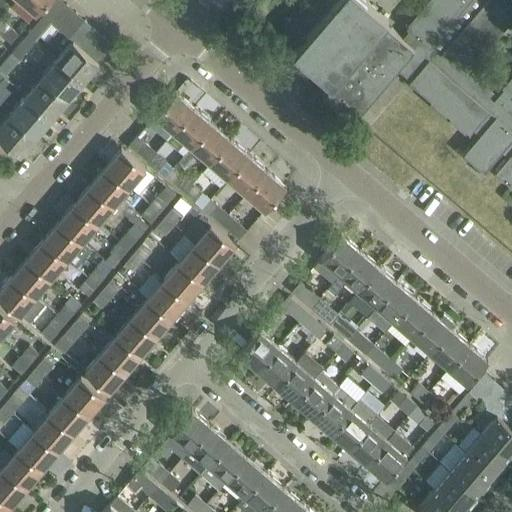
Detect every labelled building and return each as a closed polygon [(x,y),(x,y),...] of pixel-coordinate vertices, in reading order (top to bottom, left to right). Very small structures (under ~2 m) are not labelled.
[(21,0),(36,12),(46,0),(21,0)] [(54,0),(43,14),(51,21),(52,22),(67,4),(62,0),(54,0)] [(511,75),(495,95),(466,68),(511,14),(511,0),(428,0),(406,26),(409,29),(403,37),(385,22),(388,19),(366,0),(336,0),(292,51),(330,84),(322,93),(352,118),(397,66),(403,71),(402,72),(410,79),(409,80),(469,132),(473,128),(479,133),(462,152),(484,171),(501,150),(508,155),(494,170),(511,185),(511,75)] [(76,12),(67,4),(52,22),(61,30),(76,12)] [(86,20),(76,12),(61,30),(70,38),(86,20)] [(35,39),(51,21),(43,14),(27,32),(35,39)] [(18,33),(0,17),(0,33),(10,42),(18,33)] [(86,20),(70,38),(72,39),(72,38),(80,45),(95,28),(86,20)] [(104,36),(95,28),(80,45),(89,52),(104,36)] [(20,58),(35,39),(27,32),(11,50),(20,58)] [(89,52),(98,60),(113,44),(104,36),(89,52)] [(72,38),(72,39),(56,57),(83,80),(99,61),(98,60),(89,52),(80,45),(72,38)] [(0,72),(4,76),(20,58),(11,50),(0,63),(0,72)] [(68,98),(83,80),(56,57),(41,75),(68,98)] [(52,116),(68,98),(41,75),(25,94),(52,116)] [(175,89),(147,122),(166,138),(173,130),(194,105),(175,89)] [(37,135),(52,116),(25,94),(10,112),(37,135)] [(194,105),(173,130),(191,145),(212,121),(194,105)] [(0,136),(20,154),(37,135),(10,112),(0,123),(0,136)] [(212,121),(191,145),(209,161),(230,137),(212,121)] [(136,135),(128,144),(147,160),(155,151),(136,135)] [(230,137),(209,161),(227,177),(249,152),(230,137)] [(121,145),(105,164),(129,185),(138,193),(155,174),(121,145)] [(165,160),(155,151),(147,160),(157,169),(165,160)] [(249,152),(227,177),(246,192),(267,168),(249,152)] [(105,164),(89,183),(114,204),(135,222),(144,229),(149,223),(136,212),(137,211),(120,196),(129,185),(105,164)] [(267,168),(246,192),(264,208),(286,184),(267,168)] [(173,182),(183,191),(191,182),(181,173),(173,182)] [(191,182),(183,191),(194,200),(202,191),(191,182)] [(98,222),(114,204),(89,183),(73,201),(98,222)] [(159,193),(150,203),(159,211),(168,201),(159,193)] [(73,201),(58,219),(82,240),(98,222),(73,201)] [(151,221),(159,211),(150,203),(141,214),(151,221)] [(173,205),(164,215),(173,223),(182,213),(173,205)] [(217,205),(210,214),(220,222),(228,213),(217,205)] [(220,222),(239,238),(247,229),(228,213),(220,222)] [(164,233),(173,223),(164,215),(155,225),(164,233)] [(58,219),(42,237),(67,258),(82,240),(58,219)] [(210,222),(194,241),(218,262),(235,243),(210,222)] [(128,230),(119,240),(128,248),(137,237),(128,230)] [(320,256),(339,273),(360,248),(341,232),(320,256)] [(51,276),(67,258),(42,237),(27,255),(51,276)] [(119,258),(128,248),(119,240),(110,250),(119,258)] [(141,241),(133,251),(142,259),(150,249),(141,241)] [(203,280),(218,262),(194,241),(178,259),(203,280)] [(339,273),(327,286),(335,293),(346,279),(357,288),(378,263),(360,248),(339,273)] [(133,269),(142,259),(133,251),(124,262),(133,269)] [(27,255),(11,274),(36,295),(51,276),(27,255)] [(178,259),(163,277),(187,298),(203,280),(178,259)] [(396,279),(378,263),(357,288),(375,304),(396,279)] [(96,266),(88,276),(97,284),(106,274),(96,266)] [(0,296),(20,313),(36,295),(11,274),(0,286),(0,296)] [(88,294),(97,284),(88,276),(79,286),(88,294)] [(172,317),(187,298),(163,277),(147,295),(172,317)] [(110,278),(101,288),(110,296),(119,285),(110,278)] [(375,304),(393,319),(415,295),(396,279),(375,304)] [(318,296),(300,280),(292,289),(311,305),(318,296)] [(102,306),(110,296),(101,288),(93,298),(102,306)] [(307,310),(288,294),(280,303),(299,319),(307,310)] [(147,295),(131,314),(156,335),(172,317),(147,295)] [(433,310),(415,295),(393,319),(412,335),(433,310)] [(329,305),(318,296),(311,305),(321,314),(329,305)] [(65,302),(56,313),(66,320),(74,310),(65,302)] [(0,304),(0,336),(16,318),(0,304)] [(309,328),(317,319),(307,310),(299,319),(309,328)] [(433,310),(412,335),(430,351),(451,326),(454,322),(443,313),(440,317),(433,310)] [(57,331),(66,320),(56,313),(48,323),(57,331)] [(79,314),(70,324),(79,332),(88,322),(79,314)] [(140,353),(156,335),(131,314),(116,332),(140,353)] [(345,319),(337,328),(347,337),(355,328),(345,319)] [(70,342),(79,332),(70,324),(61,335),(70,342)] [(469,342),(451,326),(430,351),(448,366),(469,342)] [(257,368),(278,343),(260,327),(238,352),(257,368)] [(365,336),(355,328),(347,337),(357,345),(365,336)] [(116,332),(100,350),(125,371),(140,353),(116,332)] [(325,342),(335,350),(343,341),(333,332),(325,342)] [(343,341),(335,350),(346,359),(353,350),(343,341)] [(488,358),(469,342),(448,366),(467,382),(488,358)] [(275,383),(296,359),(278,343),(257,368),(275,383)] [(29,344),(20,354),(30,362),(38,352),(29,344)] [(296,359),(275,383),(294,399),(320,368),(323,365),(305,349),(296,359)] [(109,390),(125,371),(100,350),(84,368),(109,390)] [(381,350),(373,359),(383,368),(391,359),(381,350)] [(21,373),(30,362),(20,354),(12,365),(21,373)] [(43,356),(34,366),(43,374),(52,364),(43,356)] [(402,368),(391,359),(383,368),(394,377),(402,368)] [(361,373),(372,382),(380,373),(369,364),(361,373)] [(34,384),(43,374),(34,366),(25,376),(34,384)] [(320,368),(294,399),(312,415),(338,384),(320,368)] [(468,390),(474,395),(478,398),(494,379),(485,371),(468,390)] [(89,413),(105,394),(80,373),(64,392),(89,413)] [(382,390),(390,381),(380,373),(372,382),(382,390)] [(503,387),(494,379),(478,398),(486,405),(487,406),(503,387)] [(417,381),(410,390),(420,399),(428,390),(417,381)] [(338,384),(312,415),(330,430),(357,399),(338,384)] [(487,406),(496,414),(496,413),(497,413),(511,395),(511,394),(503,387),(487,406)] [(438,399),(428,390),(420,399),(430,408),(438,399)] [(459,413),(474,395),(468,390),(453,408),(459,413)] [(12,392),(3,403),(12,410),(21,400),(12,392)] [(49,410),(73,431),(89,413),(64,392),(49,410)] [(398,404),(408,413),(416,404),(406,395),(398,404)] [(511,395),(497,413),(506,421),(511,413),(511,395)] [(357,399),(330,430),(348,446),(377,412),(359,397),(357,399)] [(0,418),(3,421),(12,410),(3,403),(0,405),(0,418)] [(418,422),(426,413),(416,404),(408,413),(418,422)] [(492,417),(480,431),(508,455),(511,450),(511,425),(506,421),(497,413),(496,413),(496,414),(487,406),(486,405),(482,409),(492,417)] [(192,406),(163,440),(182,456),(210,422),(192,406)] [(453,408),(437,426),(443,431),(459,413),(453,408)] [(33,428),(57,450),(73,431),(49,410),(33,428)] [(377,412),(348,446),(366,462),(395,428),(377,412)] [(229,438),(210,422),(182,456),(200,471),(229,438)] [(428,450),(443,431),(437,426),(421,444),(428,450)] [(17,447),(42,468),(57,450),(33,428),(17,447)] [(395,428),(366,462),(385,478),(413,445),(395,428)] [(492,473),(508,455),(480,431),(465,450),(492,473)] [(218,487),(226,478),(247,454),(229,438),(200,471),(218,487)] [(421,444),(406,463),(412,468),(428,450),(421,444)] [(2,465),(26,486),(42,468),(17,447),(2,465)] [(477,491),(492,473),(465,450),(449,468),(477,491)] [(265,469),(247,454),(226,478),(222,483),(240,499),(244,494),(265,469)] [(159,462),(151,471),(161,480),(169,471),(159,462)] [(396,487),(412,468),(406,463),(390,482),(396,487)] [(0,466),(0,495),(11,504),(26,486),(2,465),(0,466)] [(461,510),(477,491),(449,468),(433,486),(461,510)] [(247,511),(260,511),(283,485),(265,469),(244,494),(237,503),(247,511)] [(179,480),(169,471),(161,480),(171,489),(179,480)] [(139,485),(149,494),(157,485),(147,476),(139,485)] [(167,493),(157,485),(149,494),(159,503),(167,493)] [(291,511),(301,501),(283,485),(260,511),(291,511)] [(425,511),(458,511),(461,510),(433,486),(417,505),(425,511)] [(133,511),(136,509),(117,493),(101,511),(133,511)] [(187,503),(197,511),(205,502),(195,493),(187,503)] [(0,511),(3,511),(11,504),(0,495),(0,511)] [(314,511),(301,501),(291,511),(314,511)] [(214,511),(215,511),(205,502),(197,511),(198,511),(214,511)]
